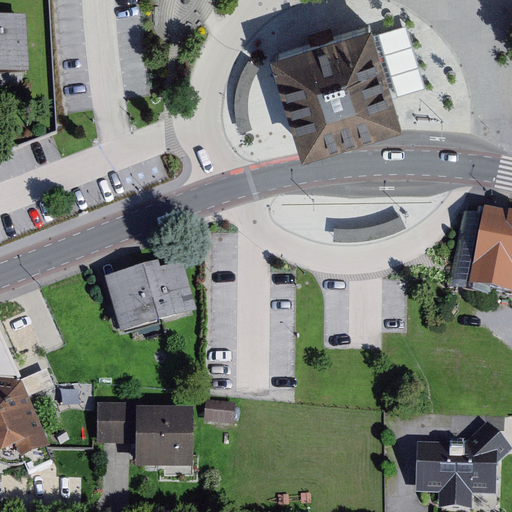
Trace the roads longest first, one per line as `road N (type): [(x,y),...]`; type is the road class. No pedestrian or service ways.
road 1 (secondary): [(235,189),(391,161),(511,171)]
road 2 (secondary): [(0,278),(235,189)]
road 3 (residential): [(214,146),(207,123),(212,82),(263,0)]
